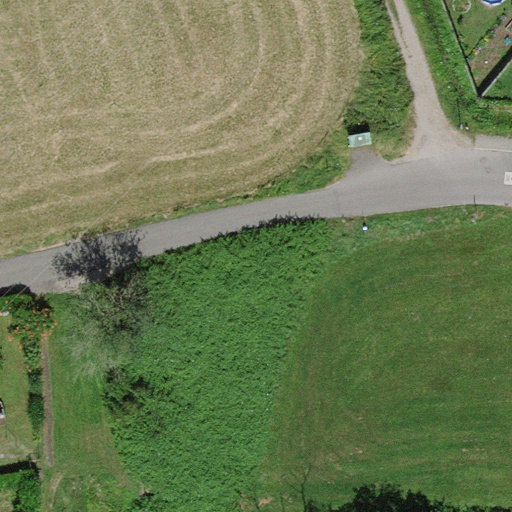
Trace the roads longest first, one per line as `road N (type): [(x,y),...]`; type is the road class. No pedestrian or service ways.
road 1 (residential): [(199,232),(451,183),(511,189)]
road 2 (track): [(56,511),(45,269)]
road 3 (unclassified): [(199,232),(0,280)]
road 4 (track): [(451,183),(390,0)]
